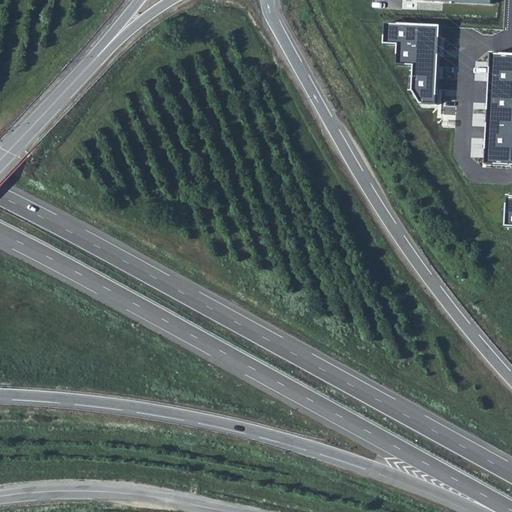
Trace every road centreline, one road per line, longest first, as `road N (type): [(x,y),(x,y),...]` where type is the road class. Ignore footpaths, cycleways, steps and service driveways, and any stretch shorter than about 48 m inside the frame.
road 1 (trunk): [(0,232),(511,510)]
road 2 (trunk): [(511,473),(0,197)]
road 3 (trunk): [(0,394),(124,404),(258,430),(371,465),(481,511)]
road 4 (trunk): [(511,382),(391,232),(265,0)]
road 5 (tertiary): [(242,511),(125,491),(0,492)]
road 6 (tertiary): [(100,52),(0,160)]
